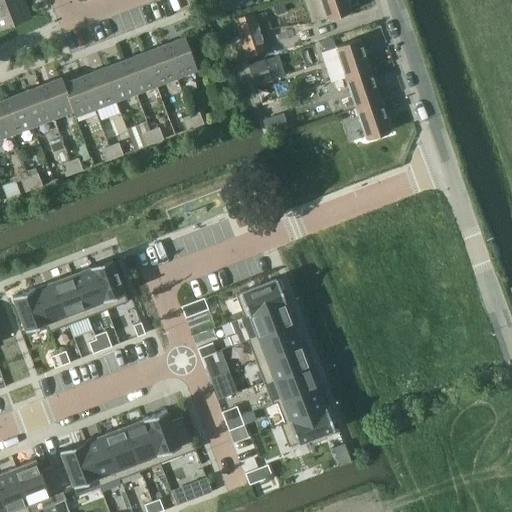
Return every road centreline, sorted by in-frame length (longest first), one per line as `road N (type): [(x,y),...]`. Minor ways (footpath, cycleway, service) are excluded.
road 1 (residential): [(188,358),(165,294),(177,272),(446,170)]
road 2 (residential): [(0,430),(188,358)]
road 3 (residential): [(511,346),(446,170)]
road 4 (residential): [(446,170),(390,0)]
road 5 (residential): [(237,484),(188,358)]
